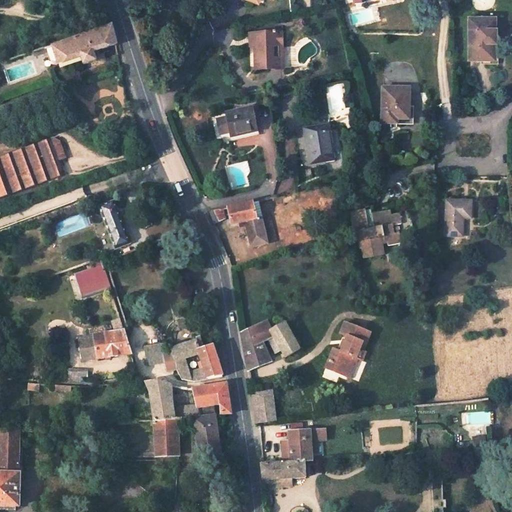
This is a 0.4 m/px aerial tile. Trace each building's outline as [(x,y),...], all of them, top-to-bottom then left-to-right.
[(470,18),(469,60),(481,61),(481,64),(497,64),(498,43),(495,42),(495,17),(470,18)] [(52,46),(58,65),(81,57),(84,65),(98,61),(95,53),(104,50),(118,45),(112,25),(52,46)] [(254,47),(256,70),(277,68),(275,47),(281,46),(280,32),(269,33),(253,35),(254,47)] [(95,53),(98,61),(108,59),(104,50),(95,53)] [(383,90),(383,122),(412,123),(413,109),(409,109),(410,90),(383,90)] [(226,113),(232,138),(260,132),(254,106),(226,113)] [(303,127),(308,162),(333,159),(329,123),(303,127)] [(54,139),(50,141),(58,162),(66,160),(60,141),(54,139)] [(58,162),(50,141),(0,159),(0,162),(12,195),(64,176),(58,162)] [(447,200),(445,236),(462,236),(463,218),(471,219),(472,201),(447,200)] [(99,207),(115,250),(130,245),(114,202),(99,207)] [(228,208),(232,225),(245,222),(252,248),(269,244),(259,202),(253,203),(253,202),(228,208)] [(214,225),(224,220),(219,209),(208,212),(214,225)] [(362,247),(364,258),(385,255),(383,244),(389,244),(389,247),(401,245),(399,232),(394,233),(393,226),(401,225),(399,214),(391,215),(390,211),(373,213),(375,228),(358,231),(360,248),(362,247)] [(102,260),(74,269),(82,296),(111,287),(102,260)] [(282,352),(286,360),(300,351),(284,321),(278,326),(274,325),(269,326),(267,321),(241,333),(247,370),(270,360),(263,344),(269,341),(274,354),(282,352)] [(332,349),(328,360),(337,363),(334,372),(344,376),(347,370),(351,371),(355,359),(357,360),(361,361),(364,352),(360,350),(362,343),(367,344),(371,332),(345,322),(340,334),(347,337),(341,352),(332,349)] [(79,339),(83,362),(132,354),(125,332),(79,339)] [(194,375),(189,357),(202,352),(202,349),(203,348),(199,337),(196,339),(197,341),(171,349),(171,350),(172,352),(178,367),(178,368),(180,374),(179,375),(181,381),(194,382),(210,379),(207,369),(204,370),(204,372),(194,375)] [(162,343),(144,346),(148,363),(165,360),(167,371),(174,370),(174,372),(177,375),(179,375),(180,374),(178,368),(178,367),(172,353),(172,352),(164,354),(162,343)] [(222,372),(213,345),(203,348),(202,349),(202,352),(206,365),(203,366),(204,370),(207,369),(210,379),(223,376),(222,372)] [(347,370),(344,376),(350,378),(357,360),(355,359),(351,371),(347,370)] [(337,363),(328,360),(325,369),(334,372),(337,363)] [(147,382),(152,395),(155,420),(177,420),(175,409),(174,404),(171,386),(170,386),(161,380),(147,382)] [(193,389),(198,406),(212,405),(220,404),(221,415),(231,414),(226,383),(193,389)] [(274,411),(272,392),(251,395),(254,413),(274,411)] [(194,418),(199,457),(221,454),(212,405),(198,406),(201,418),(194,418)] [(198,406),(175,409),(177,420),(181,419),(201,418),(198,406)] [(255,424),(276,421),(274,411),(254,413),(255,424)] [(155,420),(156,457),(179,455),(178,431),(182,431),(181,419),(177,420),(155,420)] [(325,428),(288,431),(290,441),(282,442),(284,461),(284,462),(284,463),(305,461),(312,461),(312,456),(311,440),(316,439),(326,439),(325,428)] [(0,506),(20,507),(21,475),(19,475),(19,431),(0,431),(0,506)] [(284,462),(263,465),(260,465),(262,481),(264,481),(265,484),(273,483),(273,480),(278,480),(290,479),(305,478),(305,461),(284,463),(284,462)] [(232,497),(233,510),(240,509),(239,496),(232,497)]
